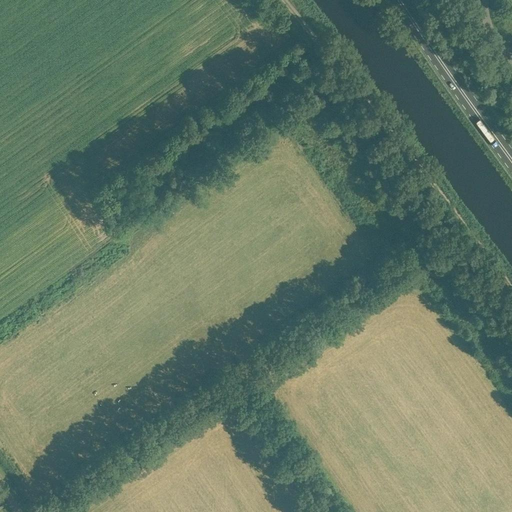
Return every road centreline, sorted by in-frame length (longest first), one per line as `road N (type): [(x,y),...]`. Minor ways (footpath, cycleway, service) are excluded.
road 1 (track): [(284,0),(511,312)]
road 2 (primary): [(511,159),(401,0)]
